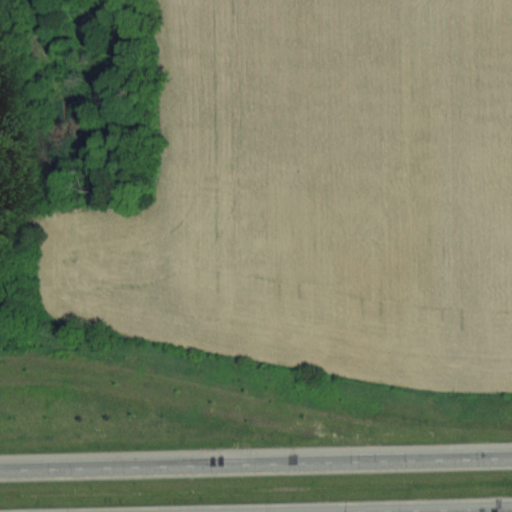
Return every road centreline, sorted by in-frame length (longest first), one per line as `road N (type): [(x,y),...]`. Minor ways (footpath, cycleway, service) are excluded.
road 1 (trunk): [(511,456),(0,469)]
road 2 (trunk): [(264,511),(511,506)]
